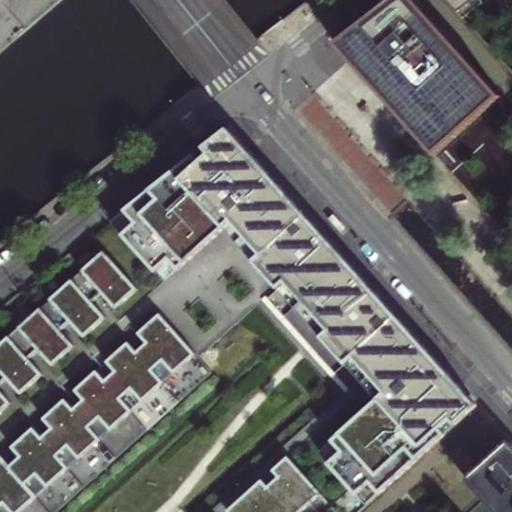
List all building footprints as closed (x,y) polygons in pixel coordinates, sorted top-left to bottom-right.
[(392,0),(384,6),(334,45),(412,132),(433,156),(497,98),(410,0),(392,0)] [(445,0),(457,14),(474,0),(480,0),(481,1),(483,0),(445,0)] [(217,156),(191,178),(199,188),(230,224),(259,257),(306,216),(224,123),(203,141),(217,156)] [(203,141),(152,184),(166,200),(175,209),(199,188),(191,178),(217,156),(203,141)] [(166,200),(152,184),(124,208),(132,217),(118,229),(157,272),(171,261),(179,270),(191,259),(151,213),(166,200)] [(166,200),(151,213),(191,259),(222,231),(230,224),(199,188),(175,209),(166,200)] [(124,208),(109,220),(118,229),(132,217),(124,208)] [(259,257),(252,264),(273,288),(281,281),(323,328),(316,335),(342,364),(350,357),(396,315),(306,216),(259,257)] [(222,231),(252,264),(259,257),(230,224),(222,231)] [(132,255),(115,236),(101,249),(117,268),(132,255)] [(100,252),(0,342),(0,416),(12,405),(17,400),(44,376),(49,372),(75,348),(81,343),(107,320),(112,315),(137,293),(100,252)] [(171,261),(157,272),(166,282),(179,270),(171,261)] [(273,288),(316,335),(323,328),(281,281),(273,288)] [(0,511),(19,511),(194,355),(156,314),(137,332),(140,335),(147,342),(134,353),(125,343),(104,362),(106,363),(113,372),(103,381),(93,371),(73,390),(76,393),(82,400),(71,410),(61,400),(41,418),(45,422),(51,429),(39,439),(29,429),(9,447),(13,451),(19,458),(7,468),(0,460),(0,511)] [(477,406),(396,315),(350,357),(384,395),(376,403),(319,454),(366,507),(477,406)] [(376,403),(384,395),(350,357),(342,364),(376,403)] [(511,511),(511,444),(509,441),(466,480),(494,511),(511,511)] [(260,479),(226,511),(227,511),(305,511),(323,497),(286,456),(271,470),(276,477),(266,486),(260,479)]
